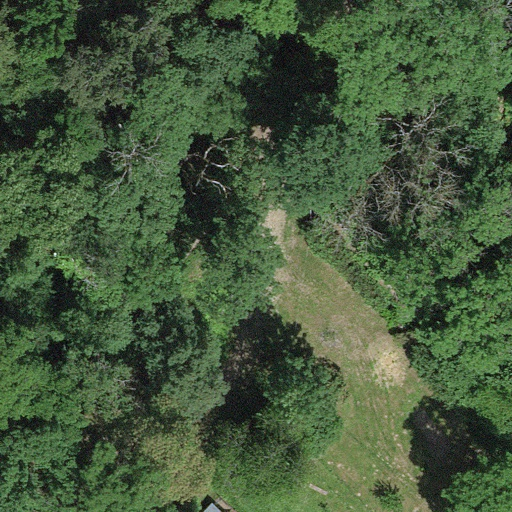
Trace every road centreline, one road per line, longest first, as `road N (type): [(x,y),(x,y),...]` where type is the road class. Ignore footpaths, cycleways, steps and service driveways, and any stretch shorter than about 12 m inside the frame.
road 1 (track): [(264,133),(119,327),(0,464)]
road 2 (track): [(345,0),(264,133)]
